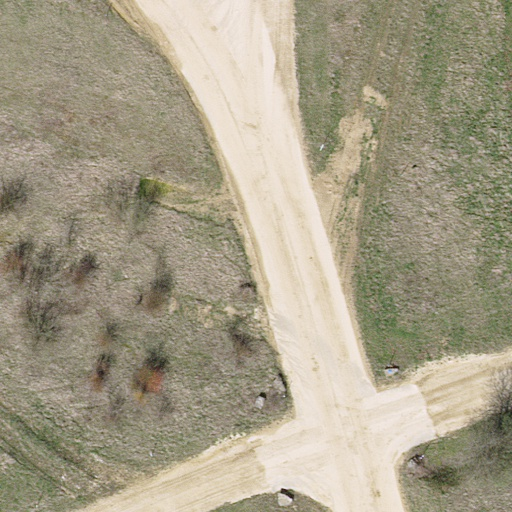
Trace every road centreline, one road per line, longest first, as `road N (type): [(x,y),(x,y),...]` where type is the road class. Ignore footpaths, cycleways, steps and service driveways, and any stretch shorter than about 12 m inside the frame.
road 1 (track): [(374,511),(223,31)]
road 2 (track): [(162,511),(511,386)]
